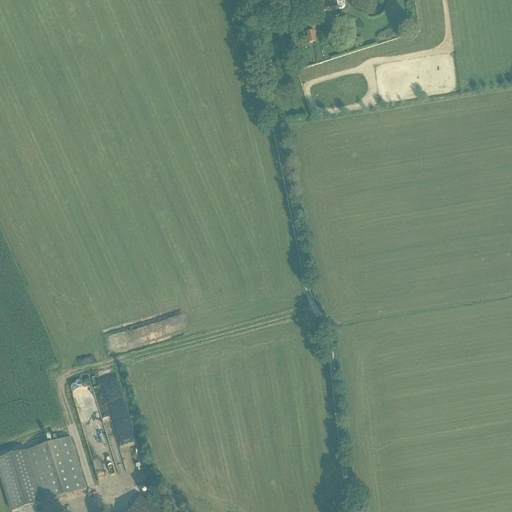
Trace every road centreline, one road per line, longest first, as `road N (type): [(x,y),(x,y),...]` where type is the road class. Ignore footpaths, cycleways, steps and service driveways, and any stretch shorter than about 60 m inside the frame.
road 1 (track): [(349,511),(327,332),(309,300),(256,23),(271,7),(297,3)]
road 2 (track): [(313,308),(68,373),(60,389),(71,423)]
